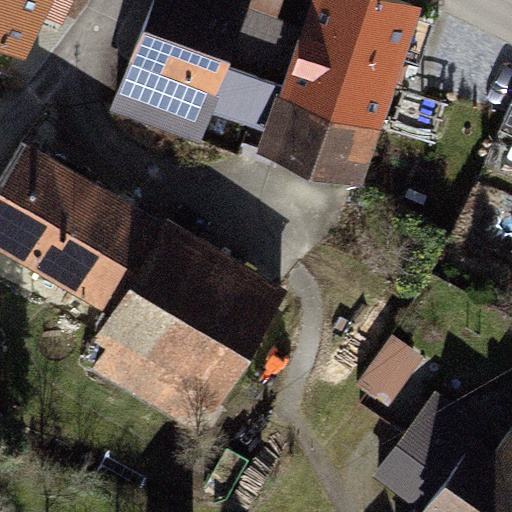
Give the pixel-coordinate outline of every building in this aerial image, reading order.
[(0,0),(0,34),(35,51),(59,0),(0,0)] [(369,182),(425,12),(389,0),(316,0),(307,27),(255,10),(258,0),(150,0),(117,102),(211,133),(219,110),(269,127),(262,147),(369,182)] [(292,285),(29,133),(0,183),(0,248),(115,314),(88,360),(208,429),(292,285)] [(402,403),(421,368),(390,351),(370,386),(402,403)] [(511,511),(511,425),(493,454),(426,411),(388,470),(443,506),(439,511),(511,511)]
